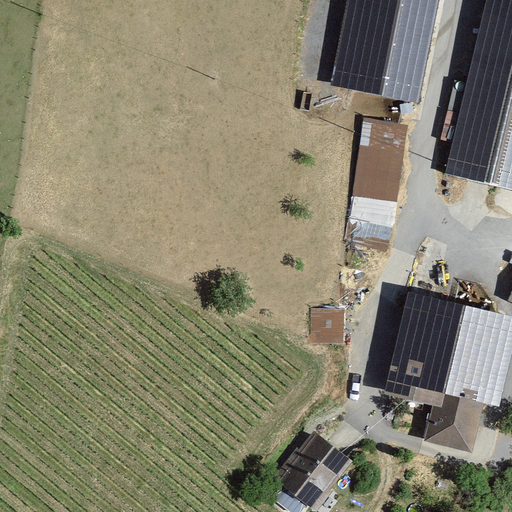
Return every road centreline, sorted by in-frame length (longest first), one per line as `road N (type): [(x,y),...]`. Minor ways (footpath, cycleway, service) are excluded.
road 1 (track): [(417,195),(375,356),(370,430),(479,463),(495,418),(511,403)]
road 2 (track): [(465,0),(417,195),(511,237)]
road 3 (track): [(414,212),(490,282),(511,314)]
